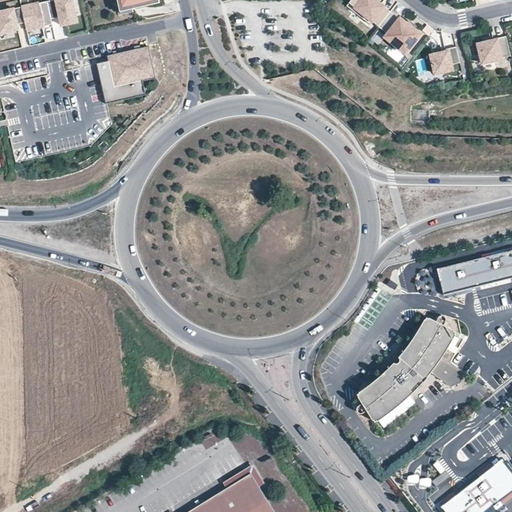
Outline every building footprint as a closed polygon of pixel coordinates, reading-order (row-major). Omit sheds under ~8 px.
[(73,0),(47,0),(0,11),(0,23),(2,33),(19,28),(18,24),(26,22),(28,29),(53,23),(52,18),(60,16),(62,24),(78,21),(73,0)] [(158,0),(117,0),(120,13),(133,10),(132,7),(159,1),(158,0)] [(359,0),(353,0),(349,7),(384,32),(396,16),(375,0),(361,0),(361,1),(359,0)] [(406,23),(396,16),(384,32),(387,34),(384,38),(406,54),(423,32),(419,28),(417,21),(413,18),(409,20),(406,23)] [(378,32),(371,41),(377,45),(384,37),(378,32)] [(506,37),(478,44),(483,63),(511,55),(506,37)] [(109,61),(98,64),(107,104),(146,95),(143,81),(157,78),(150,46),(112,54),(108,55),(109,61)] [(449,50),(430,55),(435,74),(453,71),(451,66),(461,63),(457,46),(448,48),(449,50)] [(511,248),(437,268),(443,292),(511,277),(511,248)] [(437,324),(426,320),(421,330),(414,341),(403,355),(399,360),(400,363),(399,366),(396,367),(393,366),(383,377),(371,387),(357,398),(361,406),(358,410),(356,412),(357,415),(361,416),(366,413),(372,424),(393,412),(403,403),(414,394),(426,381),(430,374),(437,379),(443,383),(449,386),(452,387),(461,384),(462,373),(442,359),(448,350),(455,337),(456,335),(444,328),(446,323),(444,319),(441,318),(439,321),(437,324)] [(459,340),(455,337),(448,350),(455,354),(458,350),(454,348),(459,340)] [(216,429),(201,438),(207,448),(222,439),(216,429)] [(484,511),(511,490),(511,476),(502,461),(473,481),(447,504),(452,511),(484,511)] [(220,488),(245,472),(254,486),(259,482),(248,463),(217,482),(220,488)] [(270,511),(254,486),(245,472),(220,488),(181,511),(270,511)]
